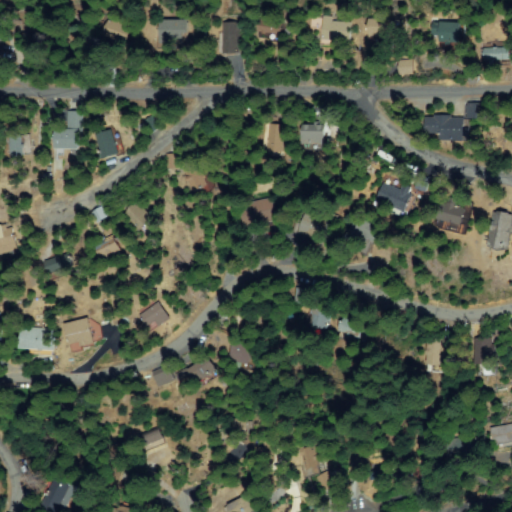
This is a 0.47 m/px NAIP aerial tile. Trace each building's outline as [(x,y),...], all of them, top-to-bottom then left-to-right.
[(277,37),(260,29),(265,18),(282,25),(277,37)] [(124,43),(102,34),(108,19),(130,28),(124,43)] [(373,42),(372,19),(391,19),(392,42),(373,42)] [(188,35),(181,36),(182,44),(161,46),(159,23),(187,20),(188,35)] [(349,42),(324,40),(326,20),(351,22),(349,42)] [(240,24),(238,55),(222,54),(224,23),(240,24)] [(440,43),(441,29),(462,30),(461,44),(440,43)] [(510,58),(488,64),(485,51),(507,46),(510,58)] [(402,74),(402,61),(412,61),(412,74),(402,74)] [(485,105),(485,116),(470,116),(470,113),(467,113),(468,104),(485,105)] [(85,113),(75,148),(60,144),(70,108),(85,113)] [(431,113),(472,123),(468,141),(427,131),(431,113)] [(151,116),(160,129),(153,133),(145,120),(151,116)] [(269,125),(284,125),(284,151),(268,151),(269,125)] [(324,137),(304,137),(303,125),(323,125),(324,137)] [(117,152),(103,158),(95,135),(110,130),(117,152)] [(21,154),(20,134),(7,134),(7,154),(21,154)] [(13,140),(26,139),(28,158),(16,159),(13,140)] [(184,170),(199,163),(209,187),(193,193),(184,170)] [(403,215),(378,197),(389,182),(414,200),(403,215)] [(243,206),(269,199),(274,220),(248,227),(243,206)] [(458,202),(457,206),(467,210),(462,224),(439,215),(444,201),(450,203),(452,199),(458,202)] [(156,217),(143,232),(126,215),(139,201),(156,217)] [(315,235),(301,232),(305,213),(335,220),(328,250),(313,247),(315,235)] [(511,216),(508,249),(492,247),(495,214),(511,216)] [(358,217),(380,228),(373,242),(365,238),(361,244),(347,237),(358,217)] [(0,224),(2,224),(4,230),(11,228),(18,248),(0,254),(0,224)] [(104,261),(96,245),(114,236),(123,252),(104,261)] [(50,271),(48,260),(68,256),(70,267),(50,271)] [(309,304),(295,303),(296,289),(310,290),(309,304)] [(170,318),(162,326),(156,320),(148,328),(140,319),(157,304),(170,318)] [(307,324),(313,304),(331,310),(325,330),(307,324)] [(363,340),(337,328),(343,314),(369,326),(363,340)] [(89,334),(101,336),(100,344),(84,342),(83,351),(76,351),(77,344),(71,344),(74,320),(90,322),(89,334)] [(20,346),(25,326),(53,332),(49,352),(20,346)] [(230,361),(233,339),(253,342),(249,364),(230,361)] [(486,340),(486,347),(493,347),(493,373),(479,373),(479,340),(486,340)] [(443,372),(426,370),(428,341),(445,342),(443,372)] [(189,369),(210,358),(216,370),(196,381),(189,369)] [(177,378),(163,386),(155,373),(169,364),(177,378)] [(217,428),(240,413),(251,429),(228,444),(217,428)] [(511,424),(511,443),(493,447),(490,428),(511,424)] [(158,428),(166,441),(150,451),(142,437),(158,428)] [(451,436),(474,441),(470,457),(448,453),(451,436)] [(308,441),(316,470),(305,472),(297,444),(308,441)] [(436,491),(427,494),(418,462),(427,459),(436,491)] [(78,484),(64,511),(50,511),(43,508),(59,475),(78,484)] [(233,511),(230,503),(250,495),(256,510),(251,511),(233,511)]
